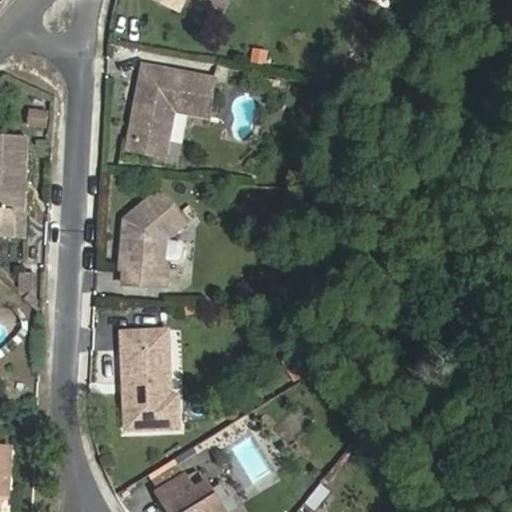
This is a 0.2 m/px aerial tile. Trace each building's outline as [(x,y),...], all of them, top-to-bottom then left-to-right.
[(150,0),(175,11),(180,0),(150,0)] [(141,69),(133,101),(140,102),(134,116),(130,116),(124,142),(164,151),(171,116),(204,122),(211,83),(141,69)] [(140,102),(133,101),(130,116),(134,116),(140,102)] [(30,126),(49,128),(50,110),(31,108),(30,126)] [(22,132),(0,130),(0,227),(18,229),(19,205),(18,205),(22,132)] [(164,151),(124,142),(123,152),(162,159),(164,151)] [(120,245),(112,251),(111,264),(118,266),(117,279),(143,283),(166,279),(167,265),(161,262),(164,233),(185,219),(155,197),(143,194),(115,214),(114,225),(122,232),(120,245)] [(114,225),(112,251),(120,245),(122,232),(114,225)] [(171,259),(185,261),(187,242),(173,241),(171,259)] [(22,291),(38,290),(37,274),(21,275),(22,291)] [(130,393),(124,394),(126,429),(181,428),(180,396),(172,396),(168,330),(120,332),(123,380),(130,380),(130,393)] [(182,477),(155,495),(166,511),(223,511),(203,482),(191,490),(182,477)]
